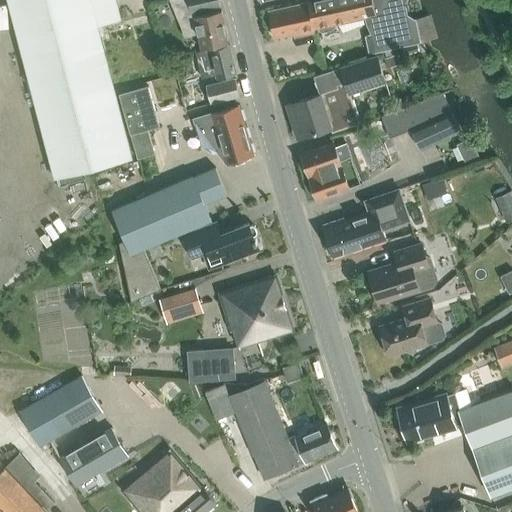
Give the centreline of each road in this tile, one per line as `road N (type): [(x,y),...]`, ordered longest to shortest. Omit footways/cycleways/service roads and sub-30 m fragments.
road 1 (tertiary): [(367,462),(235,0)]
road 2 (unclassified): [(255,511),(325,474),(367,462)]
